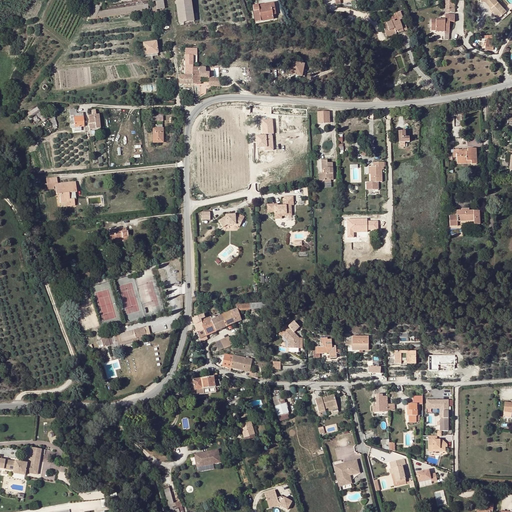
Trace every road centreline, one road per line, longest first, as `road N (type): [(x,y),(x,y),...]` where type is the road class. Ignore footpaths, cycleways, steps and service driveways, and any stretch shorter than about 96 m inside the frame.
road 1 (tertiary): [(509,83),(391,104),(245,96),(198,106),(186,147),(187,316),(172,371)]
road 2 (unclassified): [(172,371),(212,367),(261,382),(511,380)]
road 3 (tertiary): [(172,371),(130,405),(0,408)]
road 4 (track): [(179,104),(54,104)]
road 5 (track): [(194,114),(177,95),(170,0)]
